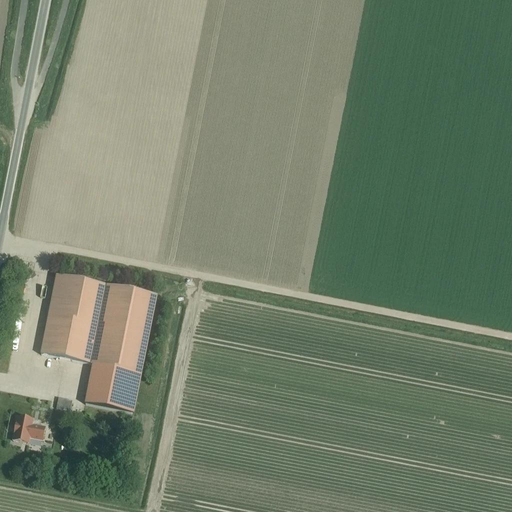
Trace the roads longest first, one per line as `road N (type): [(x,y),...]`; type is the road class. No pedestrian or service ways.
road 1 (unknown): [(46,241),(511,330)]
road 2 (unknown): [(46,241),(26,381)]
road 3 (unclassified): [(22,114),(66,0)]
